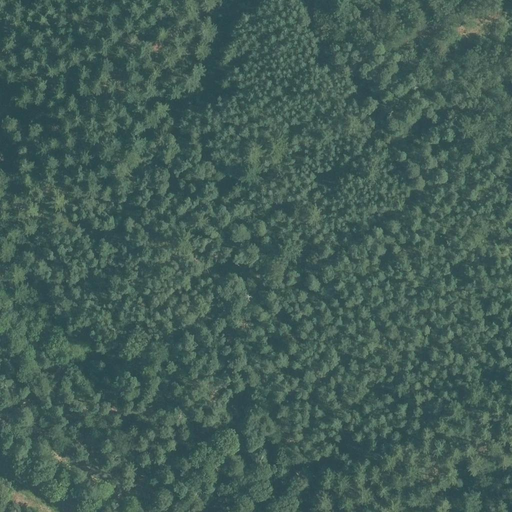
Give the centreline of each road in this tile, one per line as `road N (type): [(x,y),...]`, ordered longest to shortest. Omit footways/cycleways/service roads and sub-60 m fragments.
road 1 (track): [(25,384),(138,353),(199,322),(255,311),(511,131)]
road 2 (track): [(0,169),(218,0)]
road 3 (unclassified): [(160,511),(0,411)]
road 4 (track): [(408,511),(511,441)]
